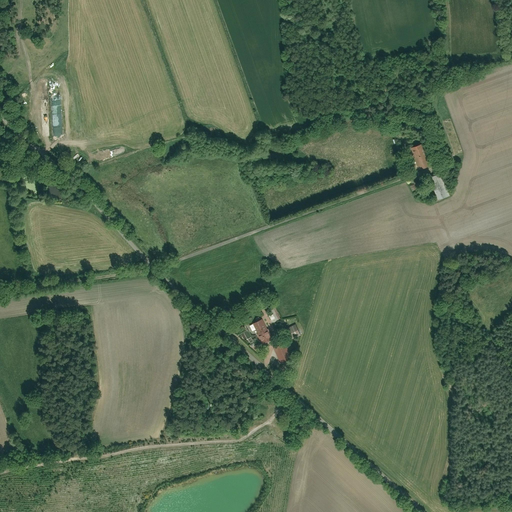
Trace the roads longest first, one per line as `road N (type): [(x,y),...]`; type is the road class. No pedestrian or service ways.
road 1 (unclassified): [(421,511),(0,115)]
road 2 (track): [(408,177),(158,269),(0,291)]
road 3 (track): [(0,471),(240,442),(293,396)]
road 4 (track): [(511,59),(437,86),(440,0)]
road 5 (track): [(50,160),(23,44),(27,0)]
